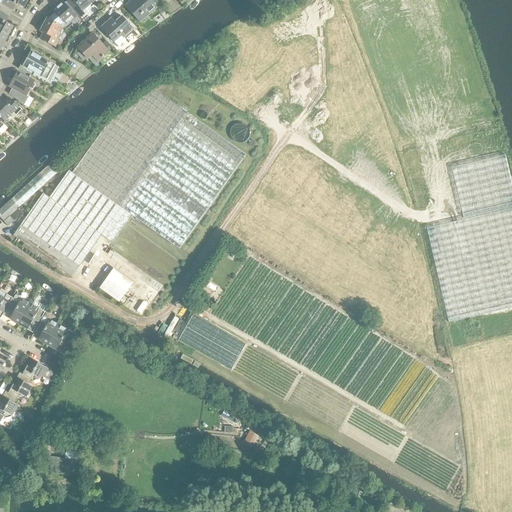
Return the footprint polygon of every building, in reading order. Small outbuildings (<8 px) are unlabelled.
[(15,4),(25,9),(30,0),(0,0),(0,2),(12,10),(15,4)] [(67,0),(66,1),(80,17),(84,14),(82,11),(92,2),(90,0),(67,0)] [(156,7),(160,3),(157,0),(153,0),(151,2),(149,0),(130,0),(125,5),(139,22),(156,7)] [(50,13),(47,18),(64,28),(64,27),(67,29),(73,24),(71,22),(76,17),(63,1),(50,13)] [(0,32),(9,38),(15,28),(5,22),(8,17),(0,11),(0,32)] [(111,17),(100,27),(113,42),(114,41),(113,40),(120,34),(123,37),(133,29),(121,16),(115,21),(111,17)] [(64,28),(47,18),(46,18),(39,30),(43,32),(39,38),(55,47),(59,41),(57,40),(64,28)] [(0,44),(4,47),(9,38),(0,32),(0,44)] [(78,48),(87,58),(91,54),(97,62),(108,52),(93,34),(83,43),(78,48)] [(23,60),(18,68),(32,76),(34,72),(46,79),(54,64),(30,51),(24,61),(23,60)] [(12,88),(9,93),(23,105),(29,96),(26,95),(35,80),(17,71),(8,86),(12,88)] [(25,244),(23,246),(37,256),(39,254),(71,277),(101,235),(111,242),(130,215),(179,249),(245,155),(153,89),(109,120),(72,173),(68,170),(49,197),(43,193),(13,235),(25,244)] [(0,115),(5,121),(5,120),(13,112),(15,115),(21,109),(10,99),(7,102),(0,96),(0,115)] [(511,187),(504,155),(451,167),(463,218),(511,206),(511,187)] [(0,208),(0,217),(8,226),(23,213),(18,207),(59,171),(51,162),(11,199),(0,208)] [(511,207),(426,228),(448,322),(511,307),(511,207)] [(119,302),(123,295),(132,282),(113,268),(99,288),(119,302)] [(0,288),(1,287),(0,286),(0,314),(1,315),(12,298),(0,291),(0,288)] [(9,318),(18,324),(31,300),(29,299),(27,302),(15,295),(5,313),(10,316),(9,318)] [(33,301),(31,300),(18,324),(27,329),(28,326),(34,329),(44,312),(42,311),(45,307),(34,300),(33,301)] [(37,339),(46,345),(59,321),(57,320),(56,323),(43,316),(33,334),(39,337),(37,339)] [(487,326),(486,322),(485,320),(484,319),(482,318),(480,316),(476,316),(472,316),(469,319),(467,322),(466,324),(466,326),(467,330),(469,333),(470,334),(472,336),(476,336),(478,336),(480,336),(484,333),(486,330),(486,329),(487,326)] [(62,322),(59,321),(46,345),(55,350),(57,347),(62,350),(72,333),(60,326),(62,322)] [(19,372),(16,378),(28,384),(31,380),(33,381),(39,380),(41,377),(48,380),(50,382),(54,375),(52,373),(52,371),(30,358),(30,359),(31,360),(28,366),(27,365),(22,373),(19,372)] [(13,403),(14,403),(17,398),(19,399),(25,398),(32,386),(28,384),(16,378),(8,392),(5,390),(2,396),(13,403)] [(0,399),(0,415),(5,418),(11,417),(18,405),(14,403),(13,403),(2,396),(0,399)] [(40,445),(41,444),(43,434),(33,432),(31,444),(40,445)] [(0,470),(7,475),(15,461),(0,452),(0,470)] [(47,467),(46,472),(77,476),(79,460),(50,456),(51,454),(43,453),(41,466),(47,467)]
